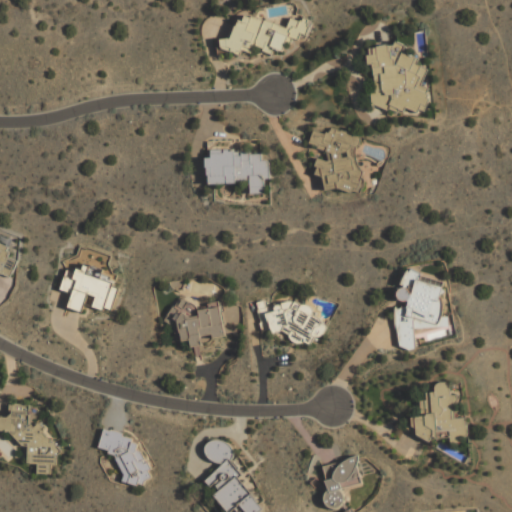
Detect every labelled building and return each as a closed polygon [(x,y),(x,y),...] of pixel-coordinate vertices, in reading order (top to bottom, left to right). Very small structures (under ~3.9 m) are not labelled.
[(287,27),(240,13),(232,41),(222,38),(218,49),(239,55),(241,49),(251,52),(252,47),(272,52),(273,49),(282,52),(286,37),(297,40),(299,33),(304,34),(307,22),(290,17),(287,27)] [(424,110),(427,101),(426,88),(420,85),(427,69),(418,65),(417,58),(405,52),(404,45),(395,41),(393,45),(371,47),(366,56),(367,64),(373,66),(375,92),(371,92),(371,104),(389,111),(409,109),(412,111),(424,110)] [(364,136),(329,129),(328,134),(312,130),(309,146),(328,150),(326,160),(317,158),(314,174),(325,177),(323,186),(352,192),(364,136)] [(206,184),(249,182),(250,194),(264,193),(263,179),(269,179),(268,160),(261,160),(261,149),(210,152),(210,157),(205,157),(206,184)] [(0,273),(10,277),(15,261),(5,258),(9,246),(0,243),(0,273)] [(110,311),(117,282),(100,277),(101,271),(76,265),(73,278),(63,276),(60,290),(71,293),(68,308),(81,311),(85,294),(95,296),(92,306),(110,311)] [(450,336),(448,318),(443,316),(440,292),(444,282),(409,270),(405,270),(401,283),(396,296),(397,299),(407,302),(406,306),(394,308),(398,346),(409,350),(415,349),(413,336),(423,339),(450,336)] [(224,334),(219,304),(195,308),(193,299),(177,301),(178,308),(173,309),(179,341),(189,340),(190,347),(201,345),(200,338),(224,334)] [(321,315),(313,316),(310,300),(274,306),(275,311),(267,313),(270,334),(289,331),(291,345),(313,341),(312,337),(325,335),(321,315)] [(449,430),(450,441),(466,439),(464,417),(455,418),(453,395),(449,396),(448,382),(434,384),(435,391),(425,392),(426,400),(420,400),(421,416),(412,417),(414,439),(438,438),(438,431),(449,430)] [(27,446),(27,463),(37,464),(36,474),(50,474),(50,464),(56,464),(56,437),(41,436),(41,424),(29,424),(29,404),(10,404),(9,416),(0,415),(0,431),(17,432),(17,445),(27,446)] [(117,480),(145,487),(151,464),(142,462),(144,452),(136,450),(138,439),(102,430),(98,449),(123,455),(117,480)] [(257,511),(263,508),(227,460),(235,454),(220,435),(203,448),(219,469),(204,479),(213,491),(212,492),(226,511),(230,511),(240,505),(245,511),(257,511)] [(321,465),(329,507),(344,504),(341,487),(361,483),(356,458),(321,465)]
